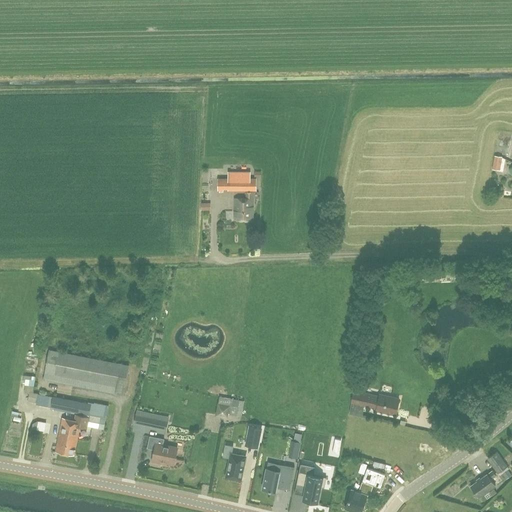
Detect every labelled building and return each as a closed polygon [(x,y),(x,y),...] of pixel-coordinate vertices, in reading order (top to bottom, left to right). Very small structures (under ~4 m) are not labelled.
[(500,170),(502,157),(494,156),(492,169),(500,170)] [(228,190),(250,190),(250,172),(228,172),(228,179),(219,178),(218,190),(224,190),(224,188),(228,189),(228,190)] [(235,198),(235,220),(253,220),(253,192),(247,192),(247,198),(235,198)] [(429,278),(453,277),(453,280),(459,280),(459,272),(417,273),(417,278),(420,278),(420,281),(426,280),(426,279),(429,279),(429,278)] [(49,350),(44,379),(123,395),(128,365),(49,350)] [(33,393),(34,387),(26,385),(24,393),(29,393),(28,401),(36,402),(38,394),(33,393)] [(361,394),(354,392),(351,404),(350,412),(362,414),(364,403),(361,402),(362,398),(360,398),(361,394)] [(379,395),(379,398),(354,392),(361,394),(360,398),(362,398),(361,402),(364,403),(362,414),(365,403),(377,406),(376,411),(395,415),(399,400),(379,395)] [(87,415),(89,404),(82,403),(82,402),(67,398),(67,399),(53,396),(50,409),(79,414),(79,413),(87,415)] [(218,403),(216,416),(229,418),(230,405),(218,403)] [(153,414),(150,426),(166,429),(168,418),(153,414)] [(75,420),(62,418),(55,452),(74,455),(80,426),(86,428),(89,417),(76,415),(75,420)] [(32,428),(44,431),(46,423),(38,421),(32,424),(32,428)] [(250,426),(246,445),(257,448),(261,428),(250,426)] [(173,464),(177,448),(162,445),(164,439),(149,436),(147,448),(154,449),(152,461),(160,463),(161,461),(173,464)] [(411,460),(415,446),(389,439),(386,452),(379,450),(377,459),(393,463),(395,455),(411,460)] [(289,457),(297,458),(300,442),(292,441),(289,457)] [(226,477),(241,480),(246,456),(232,453),(233,446),(225,445),(223,457),(230,458),(226,477)] [(497,452),(489,457),(499,471),(507,466),(497,452)] [(262,489),(276,492),(277,486),(283,487),(284,481),(291,483),(294,467),(280,464),(279,470),(267,468),(262,489)] [(507,470),(502,474),(506,479),(511,475),(507,470)] [(487,474),(470,486),(479,497),(495,485),(491,479),(496,475),(492,471),(487,474)] [(326,477),(299,472),(296,484),(306,486),(303,499),(318,502),(321,487),(324,487),(326,477)] [(373,485),(374,483),(366,481),(366,482),(365,482),(364,482),(365,483),(361,493),(352,490),(345,508),(355,511),(360,511),(367,496),(370,497),(374,486),(375,486),(373,485)]
